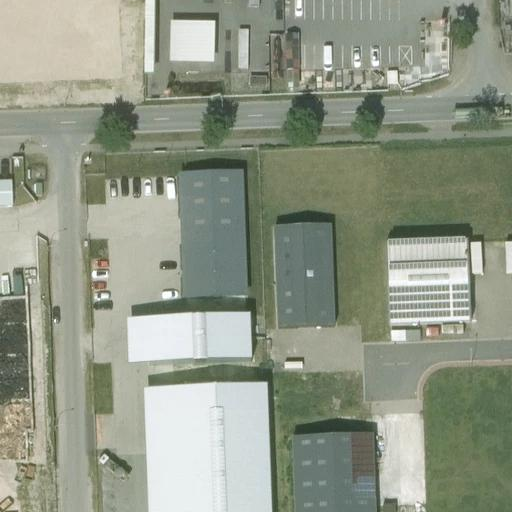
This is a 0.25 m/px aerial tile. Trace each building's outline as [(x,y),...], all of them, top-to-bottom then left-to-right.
[(173,23),(173,64),(218,64),(219,23),(173,23)] [(241,176),(181,179),(185,301),(245,298),(241,176)] [(11,184),(0,184),(0,209),(12,209),(11,184)] [(331,229),(274,230),(278,332),(334,330),(331,229)] [(468,245),(386,248),(388,329),(470,327),(468,245)] [(127,324),(129,369),(251,364),(249,319),(127,324)] [(271,511),(267,388),(145,392),(148,511),(271,511)] [(375,511),(372,438),(292,441),(295,511),(375,511)]
